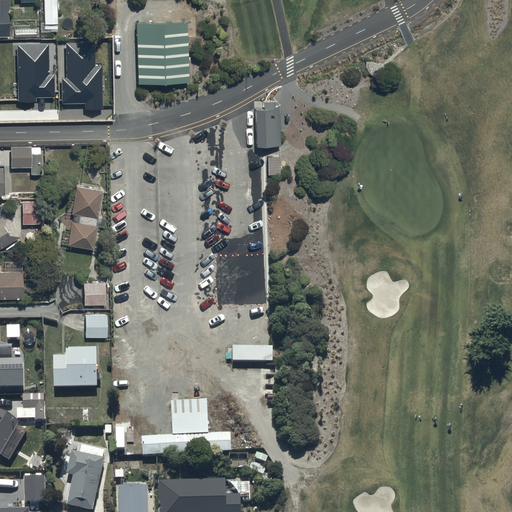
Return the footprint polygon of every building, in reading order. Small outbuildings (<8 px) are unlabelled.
[(0,0),(0,38),(9,38),(8,0),(0,0)] [(56,0),(40,0),(41,24),(57,24),(56,0)] [(187,21),(137,23),(139,85),(189,83),(187,21)] [(94,42),(66,42),(67,78),(62,78),(62,104),(85,103),(85,110),(103,110),(102,66),(95,66),(94,42)] [(48,44),(17,44),(18,102),(37,102),(37,98),(55,97),(55,74),(49,75),(48,44)] [(264,110),(256,110),(257,147),(281,147),(280,102),(264,102),(264,110)] [(27,147),(7,147),(7,168),(27,168),(27,174),(40,175),(40,154),(27,154),(27,147)] [(281,158),(268,158),(269,175),(281,175),(281,158)] [(99,191),(72,187),(68,213),(95,217),(99,191)] [(0,215),(0,246),(15,236),(1,215),(0,215)] [(75,216),(74,222),(67,221),(64,244),(91,248),(94,225),(91,225),(92,218),(75,216)] [(19,270),(0,270),(0,299),(19,299),(19,270)] [(104,307),(103,281),(82,282),(82,304),(85,304),(85,308),(104,307)] [(104,336),(103,314),(81,314),(82,336),(104,336)] [(230,349),(230,363),(272,362),(272,348),(230,349)] [(93,390),(93,350),(62,350),(62,359),(50,359),(50,390),(93,390)] [(0,386),(23,386),(23,357),(0,357),(0,386)] [(43,396),(19,397),(20,411),(13,411),(14,421),(34,420),(34,423),(44,423),(43,396)] [(203,403),(169,404),(169,439),(138,440),(139,458),(229,455),(228,435),(204,436),(203,403)] [(0,456),(17,427),(0,417),(0,456)] [(76,455),(69,453),(63,476),(71,478),(65,507),(86,511),(88,511),(102,452),(78,447),(76,455)] [(44,478),(21,478),(22,504),(45,504),(44,478)] [(224,482),(156,483),(156,511),(240,511),(240,496),(224,497),(224,482)] [(146,511),(146,488),(114,489),(114,511),(146,511)]
